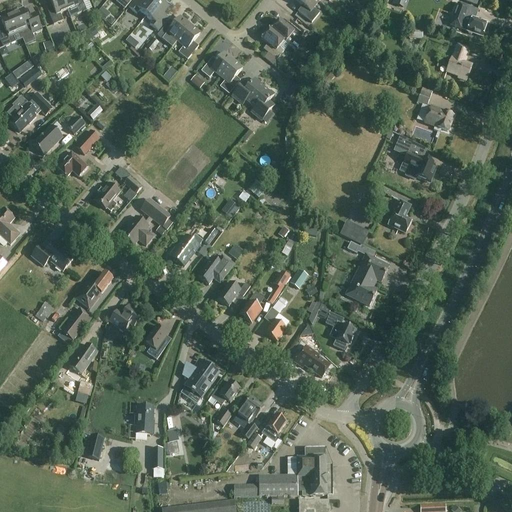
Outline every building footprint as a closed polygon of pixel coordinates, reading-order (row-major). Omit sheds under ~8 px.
[(60,15),(67,12),(61,0),(49,0),(54,12),(49,14),(54,26),(63,22),(60,15)] [(74,0),(61,0),(67,12),(70,19),(77,16),(86,11),(81,0),(76,2),(74,0)] [(117,0),(116,2),(125,10),(132,0),(117,0)] [(146,17),(159,1),(157,0),(145,0),(145,1),(144,0),(135,0),(128,8),(136,15),(139,11),(146,17)] [(313,9),(318,3),(314,0),(294,0),(302,6),(298,12),(311,23),(319,14),(313,9)] [(403,8),(405,0),(393,0),(392,4),(403,8)] [(159,1),(146,17),(152,23),(150,26),(158,32),(168,19),(162,14),(167,8),(159,1)] [(482,38),(487,25),(475,21),(479,11),(458,3),(456,7),(449,26),(482,38)] [(102,7),(96,14),(101,18),(107,12),(102,7)] [(23,10),(12,15),(20,34),(22,40),(29,37),(42,32),(36,18),(29,21),(27,20),(23,10)] [(4,31),(0,33),(0,40),(3,48),(16,43),(22,40),(20,34),(12,15),(0,20),(5,30),(4,31)] [(111,26),(115,21),(110,17),(106,22),(111,26)] [(170,21),(157,36),(172,48),(177,42),(190,26),(180,18),(174,24),(170,21)] [(346,25),(354,31),(360,24),(353,18),(346,25)] [(279,21),(271,31),(284,42),(297,52),(306,41),(301,37),(305,33),(293,23),(288,28),(279,21)] [(190,26),(177,42),(183,47),(178,54),(187,61),(198,47),(193,43),(200,35),(190,26)] [(422,40),(423,26),(409,26),(409,40),(422,40)] [(92,29),(85,34),(90,40),(97,35),(92,29)] [(284,42),(271,31),(269,30),(261,40),(270,47),(266,53),(276,61),(284,52),(279,48),(284,42)] [(334,38),(330,44),(335,48),(339,43),(334,38)] [(46,53),(54,50),(51,42),(43,44),(46,53)] [(89,43),(85,48),(88,51),(93,46),(89,43)] [(463,65),(468,52),(456,48),(451,62),(450,62),(446,74),(458,78),(457,80),(464,82),(465,81),(467,81),(471,68),(463,65)] [(307,59),(315,66),(320,59),(312,52),(307,59)] [(220,78),(233,62),(223,54),(217,62),(212,58),(201,72),(209,79),(214,73),(220,78)] [(41,58),(34,64),(35,68),(44,62),(41,58)] [(233,62),(220,78),(225,82),(220,88),(229,95),(240,81),(235,78),(242,70),(233,62)] [(326,85),(335,75),(327,68),(318,79),(326,85)] [(171,69),(164,78),(169,83),(177,74),(171,69)] [(36,71),(37,80),(49,80),(48,71),(36,71)] [(106,72),(101,77),(106,83),(111,78),(106,72)] [(82,80),(90,84),(94,78),(86,73),(82,80)] [(28,74),(18,81),(24,89),(34,82),(28,74)] [(10,76),(3,81),(6,84),(13,79),(10,76)] [(195,77),(190,82),(200,90),(205,84),(195,77)] [(250,106),(265,88),(255,80),(250,87),(244,83),(232,98),(242,106),(245,102),(250,106)] [(295,105),(305,93),(295,85),(285,97),(295,105)] [(426,107),(432,93),(417,87),(414,95),(419,97),(416,103),(426,107)] [(265,88),(250,106),(255,110),(251,114),(261,122),(274,107),(268,103),(274,96),(265,88)] [(14,108),(7,115),(13,121),(10,124),(20,134),(29,124),(29,125),(36,118),(33,116),(38,110),(33,105),(30,103),(28,105),(21,98),(12,107),(14,108)] [(45,118),(53,110),(41,98),(33,105),(38,110),(45,118)] [(226,111),(234,102),(229,98),(221,107),(226,111)] [(447,133),(453,117),(430,108),(424,123),(447,133)] [(74,136),(84,126),(77,119),(67,129),(74,136)] [(96,126),(102,131),(106,127),(101,121),(96,126)] [(44,157),(62,139),(51,127),(32,146),(44,157)] [(429,128),(425,138),(438,143),(442,132),(429,128)] [(84,156),(99,140),(90,132),(75,148),(84,156)] [(245,143),(253,134),(250,132),(243,141),(245,143)] [(399,137),(396,145),(407,150),(405,157),(398,172),(405,174),(404,177),(415,181),(416,179),(429,184),(435,169),(432,168),(433,163),(423,158),(413,155),(417,146),(399,137)] [(79,178),(88,168),(71,153),(56,169),(67,178),(72,172),(79,178)] [(245,169),(252,163),(246,155),(239,161),(245,169)] [(278,179),(284,170),(279,166),(272,174),(278,179)] [(136,196),(142,189),(129,178),(124,185),(136,196)] [(110,213),(116,206),(112,203),(120,193),(108,184),(94,202),(106,211),(106,210),(110,213)] [(149,200),(140,212),(160,227),(162,229),(171,217),(149,200)] [(203,214),(213,222),(222,210),(212,202),(203,214)] [(392,216),(388,215),(385,222),(388,224),(387,226),(406,235),(412,222),(405,219),(410,208),(398,202),(397,205),(395,204),(392,210),(394,211),(392,216)] [(248,203),(245,207),(251,213),(255,210),(248,203)] [(235,206),(227,216),(232,220),(240,210),(235,206)] [(14,220),(3,210),(0,212),(0,237),(10,247),(20,236),(9,226),(14,220)] [(146,247),(153,238),(145,232),(148,228),(135,218),(123,233),(125,234),(122,238),(134,247),(138,241),(146,247)] [(160,227),(156,233),(162,237),(166,232),(162,229),(160,227)] [(284,229),(279,236),(283,239),(288,232),(284,229)] [(207,247),(217,234),(211,230),(202,242),(195,236),(190,241),(186,238),(184,237),(175,249),(174,248),(169,255),(170,256),(169,257),(171,258),(184,268),(200,247),(199,247),(202,243),(207,247)] [(363,247),(369,235),(362,231),(356,243),(363,247)] [(291,251),(295,244),(289,241),(285,248),(291,251)] [(73,260),(62,252),(63,250),(54,243),(46,252),(40,247),(31,258),(43,268),(48,261),(63,273),(73,260)] [(350,243),(347,250),(356,255),(360,248),(350,243)] [(262,257),(270,260),(273,251),(266,248),(262,257)] [(234,266),(221,256),(217,262),(211,258),(197,277),(208,286),(212,280),(220,285),(234,266)] [(346,296),(369,308),(377,292),(372,289),(376,281),(381,284),(389,268),(366,257),(346,296)] [(299,291),(308,277),(299,271),(290,284),(299,291)] [(272,306),(291,278),(281,272),(273,286),(276,288),(267,303),(272,306)] [(75,301),(89,312),(112,280),(103,273),(92,288),(87,284),(75,301)] [(240,290),(229,283),(217,299),(228,307),(237,295),(242,298),(249,287),(244,284),(240,290)] [(310,298),(318,293),(313,286),(306,291),(310,298)] [(251,324),(261,311),(257,308),(263,300),(255,294),(240,316),(251,324)] [(277,343),(287,330),(274,322),(279,315),(285,307),(277,302),(271,309),(264,320),(270,325),(264,333),(277,343)] [(45,324),(54,310),(45,304),(36,318),(45,324)] [(28,323),(37,313),(27,305),(19,314),(28,323)] [(141,316),(127,306),(121,314),(116,310),(108,321),(122,332),(128,324),(132,327),(141,316)] [(319,311),(328,315),(330,310),(321,306),(319,311)] [(73,342),(92,318),(80,309),(61,333),(73,342)] [(330,314),(326,324),(334,328),(330,337),(336,340),(333,347),(345,352),(348,346),(349,346),(349,345),(350,346),(354,338),(353,337),(355,331),(341,324),(343,320),(330,314)] [(156,361),(164,348),(159,345),(166,334),(155,326),(144,343),(150,347),(146,354),(156,361)] [(307,327),(299,338),(312,337),(307,327)] [(238,344),(242,336),(238,334),(234,342),(238,344)] [(79,380),(98,353),(86,345),(79,356),(77,355),(69,368),(72,370),(70,373),(79,380)] [(329,368),(316,359),(318,357),(305,347),(293,363),(302,369),(304,366),(321,379),(329,368)] [(180,394),(188,400),(193,393),(201,399),(218,374),(202,363),(196,371),(185,363),(182,378),(188,382),(180,394)] [(136,365),(135,371),(144,374),(145,368),(136,365)] [(167,367),(163,382),(175,385),(179,370),(167,367)] [(76,394),(88,398),(92,385),(80,381),(76,394)] [(230,404),(240,390),(229,382),(221,393),(217,390),(207,403),(213,407),(216,403),(221,407),(226,401),(230,404)] [(241,411),(237,416),(248,423),(253,417),(255,419),(264,407),(250,397),(249,399),(247,402),(242,409),(241,411)] [(187,406),(194,413),(201,407),(194,400),(187,406)] [(154,408),(137,407),(136,417),(135,417),(134,427),(136,427),(135,435),(153,436),(154,422),(153,421),(154,408)] [(223,428),(231,415),(224,411),(216,423),(223,428)] [(276,444),(280,436),(278,435),(286,423),(274,415),(262,434),(276,444)] [(248,441),(257,430),(250,425),(242,436),(248,441)] [(176,433),(168,434),(170,444),(178,443),(176,433)] [(254,451),(261,440),(254,435),(247,446),(254,451)] [(91,436),(87,459),(101,461),(105,439),(91,436)] [(228,446),(225,450),(232,455),(235,451),(228,446)] [(83,467),(87,451),(76,448),(72,465),(83,467)] [(163,471),(163,450),(152,450),(152,471),(163,471)] [(325,457),(324,450),(304,450),(304,459),(296,459),(296,460),(287,460),(288,477),(258,478),(259,487),(234,487),(234,500),(271,499),(271,504),(284,504),(284,498),(298,498),(298,493),(309,493),(309,497),(332,497),(332,467),(325,467),(325,457)] [(237,453),(237,464),(246,464),(246,453),(237,453)] [(260,453),(260,461),(269,461),(269,454),(260,453)] [(161,511),(235,511),(234,501),(161,511)] [(329,502),(299,503),(299,506),(299,508),(299,509),(299,511),(298,511),(331,511),(331,510),(330,508),(329,502)]
